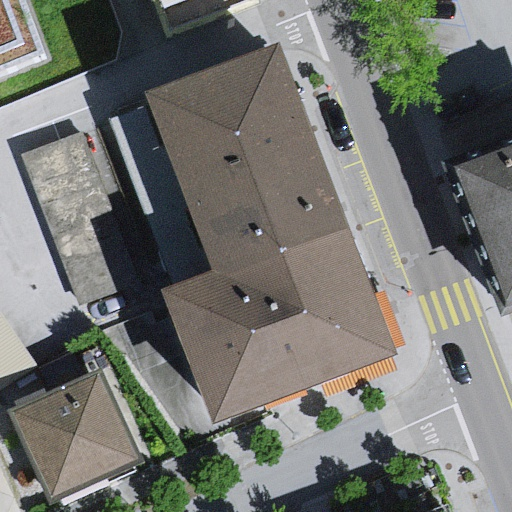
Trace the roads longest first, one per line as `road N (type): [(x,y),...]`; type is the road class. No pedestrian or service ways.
road 1 (tertiary): [(482,392),(332,3)]
road 2 (residential): [(0,122),(332,3)]
road 3 (residential): [(482,392),(220,511)]
